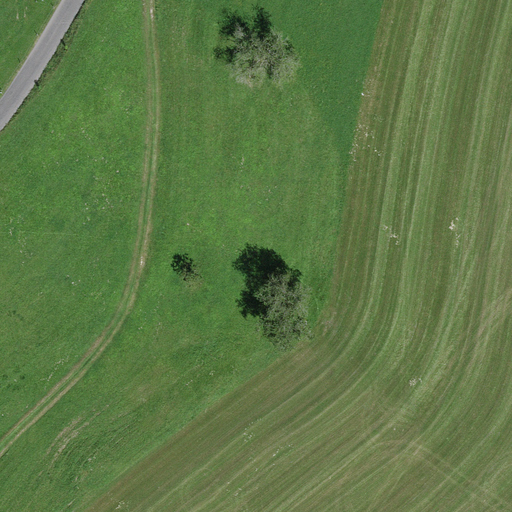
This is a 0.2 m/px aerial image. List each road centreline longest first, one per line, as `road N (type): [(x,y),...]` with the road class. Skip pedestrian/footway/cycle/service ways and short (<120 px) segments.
road 1 (track): [(0,449),(123,309),(155,106),(152,0)]
road 2 (residential): [(71,0),(0,113)]
